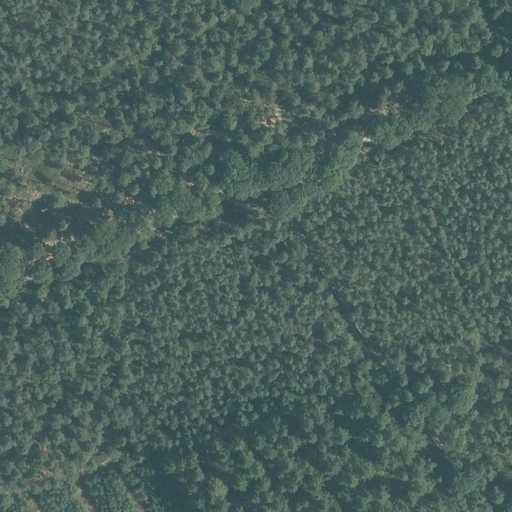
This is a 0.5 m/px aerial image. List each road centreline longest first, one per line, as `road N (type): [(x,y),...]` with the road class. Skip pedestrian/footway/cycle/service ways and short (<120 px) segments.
road 1 (track): [(483,511),(138,0)]
road 2 (track): [(511,83),(0,289)]
